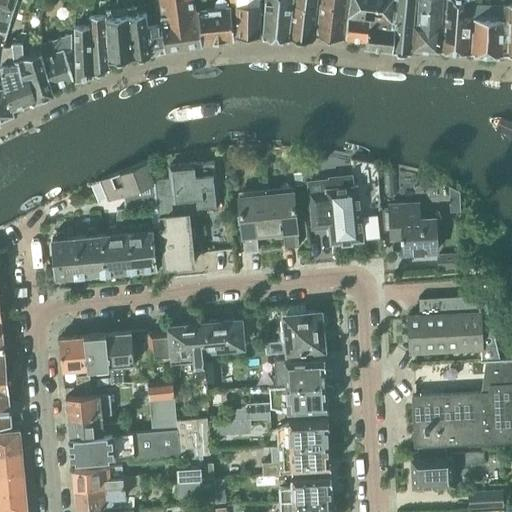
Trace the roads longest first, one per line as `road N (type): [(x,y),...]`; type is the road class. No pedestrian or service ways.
road 1 (residential): [(32,311),(166,298),(190,288),(359,280),(375,511)]
road 2 (residential): [(0,126),(110,75),(208,50),(293,49),(511,70)]
road 3 (residential): [(51,511),(32,311)]
